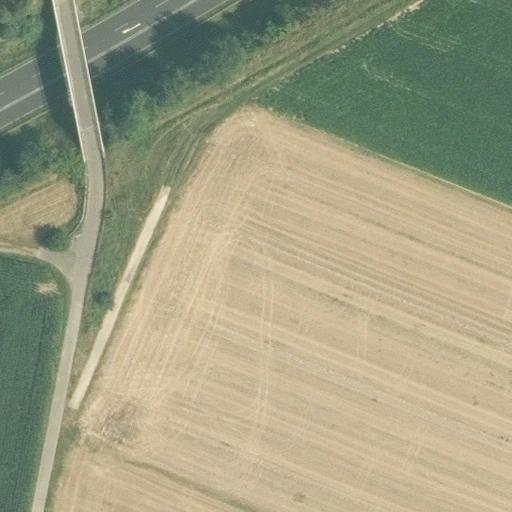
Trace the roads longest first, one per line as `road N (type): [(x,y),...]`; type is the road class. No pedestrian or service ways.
road 1 (track): [(35,511),(96,189),(63,0)]
road 2 (trunk): [(0,104),(185,0)]
